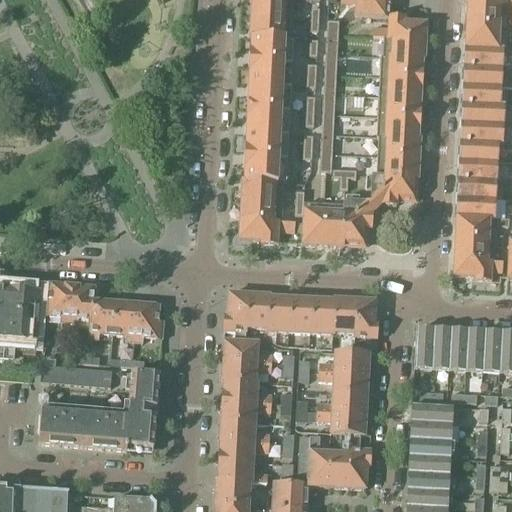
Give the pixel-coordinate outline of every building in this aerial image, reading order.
[(380,0),(340,0),(340,8),(354,9),(353,20),(388,22),(388,20),(389,20),(390,7),(390,1),(380,0)] [(467,0),(467,6),(501,8),(501,9),(505,9),(505,0),(467,0)] [(251,1),(250,21),(292,23),(293,3),(251,1)] [(467,6),(466,29),(499,30),(501,9),(501,8),(467,6)] [(311,12),(310,20),(318,20),(319,12),(311,12)] [(310,20),(310,28),(318,28),(318,20),(310,20)] [(373,30),(373,40),(383,41),(383,40),(425,43),(426,26),(426,22),(404,21),(389,20),(388,20),(388,22),(387,31),(373,30)] [(250,21),(249,41),(251,41),(291,43),(291,42),(292,23),(250,21)] [(310,28),(310,35),(318,36),(318,28),(310,28)] [(466,29),(465,51),(498,52),(499,30),(466,29)] [(326,32),(326,39),(338,40),(338,32),(326,32)] [(326,39),(325,47),(337,47),(338,40),(326,39)] [(383,49),(382,60),(422,63),(424,63),(425,43),(383,40),(383,41),(383,49)] [(250,55),(247,113),(291,115),(294,42),(291,42),(291,43),(251,41),(250,55)] [(325,47),(325,54),(337,55),(337,47),(325,47)] [(465,51),(464,69),(501,71),(502,52),(498,52),(465,51)] [(325,54),(325,62),(337,62),(337,55),(325,54)] [(379,77),(379,80),(421,83),(422,63),(382,60),(380,60),(379,77)] [(325,62),(324,69),(336,70),(337,62),(325,62)] [(308,68),(308,76),(316,77),(316,69),(308,68)] [(324,69),(324,77),(336,78),(336,70),(324,69)] [(464,69),(463,88),(500,90),(501,71),(464,69)] [(308,76),(307,84),(315,84),(316,77),(308,76)] [(324,77),(323,85),(335,85),(336,78),(324,77)] [(379,80),(378,101),(420,103),(421,83),(379,80)] [(307,84),(307,92),(315,92),(315,84),(307,84)] [(323,85),(323,92),(335,93),(335,85),(323,85)] [(463,88),(462,107),(499,110),(499,108),(500,90),(463,88)] [(323,92),(323,100),(335,100),(335,93),(323,92)] [(323,100),(322,107),(334,108),(335,100),(323,100)] [(378,101),(377,121),(419,123),(420,103),(378,101)] [(322,107),(322,115),(334,116),(334,108),(322,107)] [(462,107),(461,126),(502,128),(503,109),(499,108),(499,110),(462,107)] [(247,113),(243,184),(283,186),(283,187),(287,187),(287,185),(291,115),(247,113)] [(322,115),(321,123),(333,123),(334,116),(322,115)] [(377,121),(376,141),(378,141),(418,143),(419,123),(377,121)] [(321,123),(321,130),(333,131),(333,123),(321,123)] [(461,126),(460,145),(497,147),(501,147),(502,128),(461,126)] [(321,130),(321,138),(333,138),(333,131),(321,130)] [(321,138),(320,145),(332,146),(333,138),(321,138)] [(304,140),(304,147),(312,148),(312,140),(304,140)] [(378,141),(377,161),(419,163),(420,143),(418,143),(378,141)] [(320,145),(320,153),(332,154),(332,146),(320,145)] [(460,145),(459,164),(496,166),(497,147),(460,145)] [(304,147),(304,155),(311,156),(312,148),(304,147)] [(320,153),(320,161),(332,161),(332,154),(320,153)] [(304,155),(303,163),(311,164),(311,156),(304,155)] [(320,161),(319,168),(331,169),(332,161),(320,161)] [(376,170),(376,180),(416,183),(418,183),(419,163),(377,161),(376,170)] [(459,164),(458,182),(495,184),(496,166),(459,164)] [(319,168),(319,176),(331,176),(331,169),(319,168)] [(332,177),(332,182),(339,182),(340,174),(332,174),(332,177)] [(340,174),(339,182),(347,182),(348,174),(340,174)] [(348,174),(347,182),(355,182),(356,174),(348,174)] [(372,180),(371,207),(377,213),(381,208),(380,208),(396,209),(396,204),(407,204),(413,205),(415,205),(415,203),(415,197),(416,183),(376,180),(372,180)] [(458,182),(457,201),(494,203),(495,184),(458,182)] [(241,184),(240,205),(282,207),(283,191),(283,190),(283,189),(283,187),(283,186),(243,184),(241,184)] [(295,195),(295,203),(303,204),(304,196),(295,195)] [(457,201),(456,221),(490,222),(493,222),(494,203),(457,201)] [(295,203),(294,211),(303,211),(303,206),(303,205),(303,204),(295,203)] [(240,205),(239,225),(281,227),(282,207),(240,205)] [(345,209),(343,249),(357,250),(363,250),(365,250),(365,249),(365,242),(366,232),(370,232),(371,216),(374,216),(377,213),(371,207),(344,205),(344,209),(345,209)] [(303,213),(302,249),(317,249),(322,250),(324,208),(304,207),(303,213)] [(324,208),(322,250),(327,250),(343,251),(343,249),(345,209),(344,209),(324,208)] [(294,211),(294,219),(302,219),(303,211),(294,211)] [(456,224),(453,279),(473,280),(473,283),(489,284),(490,284),(490,276),(501,277),(502,266),(487,265),(490,222),(456,221),(456,224)] [(497,222),(496,230),(508,231),(509,223),(497,222)] [(239,225),(238,243),(253,244),(258,244),(260,244),(260,247),(277,248),(277,236),(281,237),(295,237),(300,238),(301,228),(281,227),(239,225)] [(493,239),(492,251),(501,252),(501,240),(493,239)] [(68,328),(71,288),(49,286),(46,320),(60,321),(59,327),(68,328)] [(94,290),(71,288),(68,328),(77,329),(78,323),(89,324),(91,324),(93,303),(94,290)] [(40,295),(0,291),(0,363),(9,364),(11,345),(22,346),(21,358),(35,359),(40,295)] [(244,332),(246,298),(228,297),(227,319),(223,319),(223,335),(234,336),(233,345),(243,346),(244,332)] [(243,346),(233,345),(222,345),(221,365),(271,368),(272,358),(257,357),(258,345),(244,345),(245,338),(246,338),(246,333),(265,334),(268,299),(246,298),(244,332),(243,346)] [(268,299),(265,334),(265,336),(288,338),(290,302),(269,301),(269,299),(268,299)] [(290,302),(288,338),(310,339),(312,304),(290,302)] [(312,304),(310,339),(332,340),(334,305),(334,302),(334,305),(312,304)] [(318,366),(317,376),(367,379),(369,359),(353,358),(355,338),(357,303),(334,302),(334,305),(332,340),(333,340),(334,338),(353,339),(352,356),(333,355),(332,367),(318,366)] [(91,324),(89,324),(88,343),(98,344),(98,339),(111,340),(114,305),(93,303),(91,324)] [(375,304),(357,303),(355,338),(353,358),(369,359),(375,359),(377,327),(374,327),(375,304)] [(114,305),(111,340),(124,341),(124,346),(133,347),(136,307),(114,305)] [(159,309),(136,307),(133,347),(142,348),(143,342),(161,343),(163,327),(158,326),(159,309)] [(431,373),(433,333),(416,332),(414,372),(431,373)] [(433,333),(431,373),(448,373),(450,334),(433,333)] [(450,334),(448,373),(465,374),(467,334),(450,334)] [(467,334),(465,374),(482,375),(484,335),(467,334)] [(501,336),(484,335),(482,375),(499,376),(501,336)] [(511,336),(501,336),(499,376),(511,376),(511,336)] [(283,358),(282,369),(293,369),(294,359),(283,358)] [(86,368),(87,360),(75,359),(74,367),(86,368)] [(99,361),(87,360),(86,368),(98,369),(99,361)] [(42,369),(49,369),(55,370),(55,363),(43,362),(42,369)] [(131,371),(132,364),(120,363),(119,370),(131,371)] [(143,365),(132,364),(131,371),(143,372),(143,365)] [(298,364),(297,375),(309,376),(309,364),(298,364)] [(221,365),(220,385),(257,387),(257,386),(256,386),(256,377),(271,378),(271,368),(221,365)] [(48,387),(49,369),(42,369),(41,369),(39,386),(48,387)] [(57,387),(58,370),(55,370),(49,369),(48,387),(57,387)] [(293,369),(282,369),(281,380),(292,381),(293,369)] [(66,388),(67,371),(58,370),(57,387),(66,388)] [(74,389),(76,372),(67,371),(66,388),(74,389)] [(83,390),(85,372),(76,372),(74,389),(83,390)] [(92,390),(94,373),(85,372),(83,390),(92,390)] [(101,391),(102,374),(94,373),(92,390),(101,391)] [(110,392),(111,375),(102,374),(101,391),(110,392)] [(309,376),(297,375),(297,385),(308,386),(309,376)] [(130,376),(127,416),(129,416),(126,452),(127,452),(127,450),(153,452),(159,379),(130,376)] [(367,379),(317,376),(317,386),(331,387),(330,397),(366,399),(367,379)] [(257,387),(220,385),(220,386),(222,386),(221,405),(271,408),(271,398),(257,397),(257,387)] [(511,401),(511,391),(501,391),(501,401),(511,401)] [(114,396),(113,408),(124,408),(125,397),(114,396)] [(429,405),(430,396),(417,396),(416,405),(429,405)] [(442,397),(430,396),(429,405),(442,406),(442,397)] [(280,397),(279,408),(290,409),(291,398),(280,397)] [(366,399),(330,397),(330,407),(316,407),(315,416),(365,419),(366,399)] [(463,408),(464,398),(451,397),(450,407),(463,408)] [(477,399),(464,398),(463,408),(476,409),(477,399)] [(497,409),(497,401),(497,400),(484,399),(484,409),(497,409)] [(295,415),(306,416),(307,405),(296,404),(295,415)] [(221,405),(220,425),(255,427),(255,417),(270,417),(271,408),(221,405)] [(290,409),(279,408),(279,419),(290,420),(290,409)] [(59,450),(63,411),(41,409),(38,448),(59,450)] [(411,409),(410,426),(450,428),(451,411),(411,409)] [(63,411),(59,450),(81,451),(85,412),(63,411)] [(85,412),(81,451),(103,453),(107,414),(85,412)] [(511,412),(502,412),(501,424),(510,424),(511,412)] [(479,413),(479,414),(478,425),(487,426),(488,413),(479,413)] [(129,416),(127,416),(107,414),(103,453),(125,455),(126,452),(129,416)] [(306,416),(295,415),(294,426),(305,427),(306,416)] [(365,419),(315,416),(315,426),(329,427),(328,439),(340,439),(350,440),(359,440),(359,439),(364,439),(365,419)] [(509,444),(510,424),(501,424),(500,443),(509,444)] [(255,427),(220,425),(218,445),(269,448),(269,438),(254,438),(255,427)] [(410,426),(409,443),(449,445),(450,428),(410,426)] [(486,448),(487,435),(478,434),(477,447),(486,448)] [(282,438),(282,449),(293,449),(294,438),(282,438)] [(339,456),(328,456),(327,457),(329,457),(327,491),(347,492),(350,440),(340,439),(339,456)] [(307,455),(318,455),(319,441),(298,440),(296,488),(305,488),(307,455)] [(350,440),(347,492),(365,493),(366,471),(368,471),(369,455),(358,454),(359,440),(350,440)] [(409,443),(409,460),(448,462),(449,445),(409,443)] [(509,457),(509,444),(500,443),(499,457),(509,457)] [(269,448),(218,445),(217,465),(253,467),(253,457),(268,457),(269,448)] [(485,460),(486,448),(477,447),(476,460),(485,460)] [(293,449),(282,449),(281,460),(292,460),(293,449)] [(305,488),(296,488),(295,498),(307,499),(307,490),(327,491),(329,457),(327,457),(328,456),(318,455),(307,455),(305,488)] [(409,460),(408,477),(448,479),(448,462),(409,460)] [(253,467),(217,465),(216,485),(250,488),(266,489),(267,478),(252,477),(253,467)] [(484,481),(485,468),(476,467),(475,480),(484,481)] [(292,469),(281,468),(280,489),(291,489),(292,469)] [(508,470),(499,470),(490,469),(489,482),(507,483),(508,470)] [(448,479),(408,477),(407,494),(447,496),(448,479)] [(483,494),(484,481),(475,480),(475,493),(483,494)] [(507,496),(507,483),(489,482),(488,495),(507,496)] [(214,485),(213,509),(250,511),(250,488),(216,485),(214,485)] [(16,511),(18,493),(0,492),(0,511),(16,511)] [(18,493),(16,511),(33,511),(34,495),(18,493)] [(445,511),(447,496),(407,494),(406,511),(422,511),(445,511)] [(49,511),(50,496),(34,495),(33,511),(49,511)] [(66,511),(67,499),(67,497),(50,496),(49,511),(66,511)] [(66,511),(153,511),(154,508),(150,503),(113,502),(113,511),(83,510),(73,509),(73,500),(67,499),(66,511)] [(482,511),(483,502),(474,501),(473,511),(482,511)] [(271,502),(270,511),(306,511),(307,504),(271,502)]
